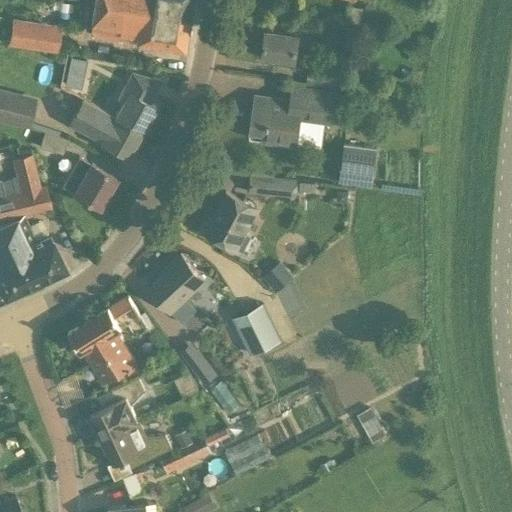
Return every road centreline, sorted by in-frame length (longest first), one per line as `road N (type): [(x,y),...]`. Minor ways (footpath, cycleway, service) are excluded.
road 1 (tertiary): [(14,319),(93,276),(136,227),(183,134),(211,0)]
road 2 (tertiary): [(511,416),(500,288),(511,131)]
road 3 (residential): [(68,511),(63,448),(14,319)]
